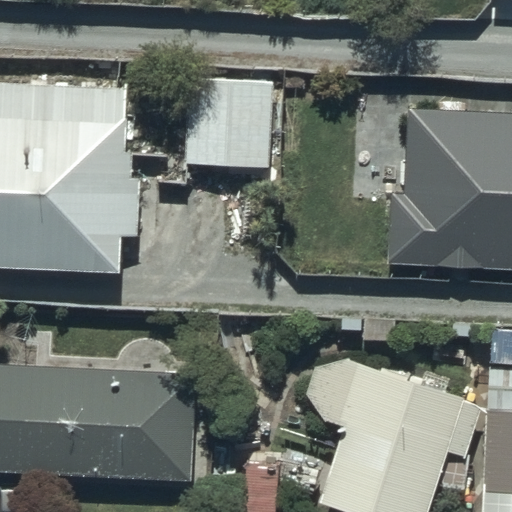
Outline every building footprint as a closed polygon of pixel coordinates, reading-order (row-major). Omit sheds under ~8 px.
[(272,74),(187,73),(186,165),(271,166),(272,74)] [(128,84),(0,78),(0,265),(124,270),(125,235),(138,235),(141,176),(130,175),(131,145),(125,145),(128,84)] [(511,112),(409,106),(403,196),(394,195),(390,261),(511,269),(511,112)] [(511,326),(494,327),(495,362),(511,361),(511,326)] [(350,352),(315,361),(307,392),(326,418),(345,424),(320,503),(348,511),(432,511),(452,452),(464,456),(483,398),(350,352)] [(198,364),(0,356),(0,468),(194,476),(198,364)] [(511,366),(490,366),(488,488),(511,488),(511,366)] [(247,459),(247,468),(244,511),(278,511),(281,461),(247,459)]
